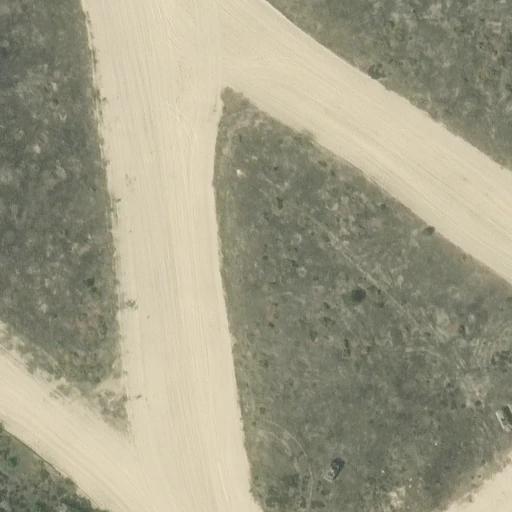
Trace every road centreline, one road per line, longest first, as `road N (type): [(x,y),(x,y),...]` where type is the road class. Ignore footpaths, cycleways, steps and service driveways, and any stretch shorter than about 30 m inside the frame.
road 1 (track): [(225,511),(195,373),(161,0)]
road 2 (track): [(511,237),(308,80),(223,0)]
road 3 (track): [(142,511),(0,409)]
